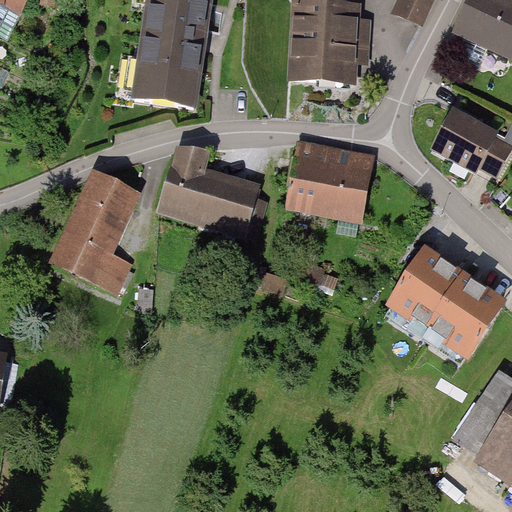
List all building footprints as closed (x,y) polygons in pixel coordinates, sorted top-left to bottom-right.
[(31,0),(0,0),(0,11),(21,22),(31,0)] [(195,111),(211,0),(147,0),(133,102),(195,111)] [(313,0),(313,8),(360,11),(360,0),(313,0)] [(400,0),(394,16),(422,29),(434,0),(400,0)] [(511,58),(511,5),(500,0),(474,0),(459,34),(511,58)] [(355,91),(360,11),(313,8),(296,7),(291,86),(355,91)] [(511,127),(505,139),(453,111),(432,152),(477,174),(479,169),(487,173),(498,179),(511,154),(511,127)] [(362,232),(376,161),(302,148),(288,218),(362,232)] [(178,153),(159,222),(248,247),(264,192),(208,176),(212,163),(178,153)] [(51,272),(119,303),(134,270),(116,262),(143,202),(93,180),(51,272)] [(468,357),(501,308),(426,259),(393,308),(468,357)] [(511,383),(503,378),(459,444),(483,461),(489,451),(511,466),(511,383)]
